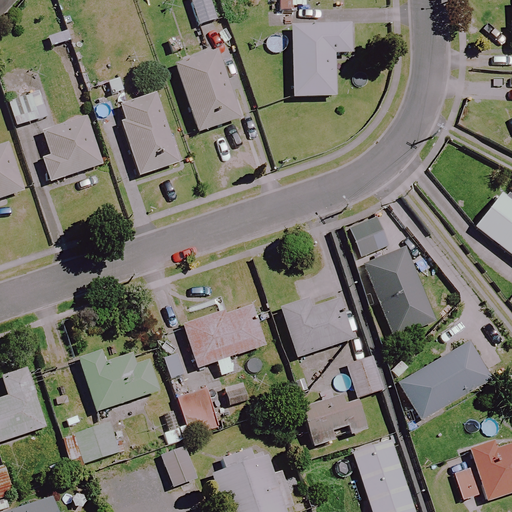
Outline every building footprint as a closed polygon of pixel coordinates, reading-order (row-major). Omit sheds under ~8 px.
[(217,22),(209,0),(192,0),(188,1),(196,29),(217,22)] [(290,0),(268,0),(266,0),(267,14),(292,13),(290,0)] [(351,58),(350,28),(288,29),(290,102),(332,101),(331,58),(351,58)] [(236,123),(214,56),(173,70),(195,137),(236,123)] [(44,120),(35,95),(4,105),(13,131),(44,120)] [(173,158),(151,97),(117,109),(120,120),(115,122),(123,143),(137,181),(177,166),(173,158)] [(47,159),(40,162),(48,186),(99,169),(84,121),(40,135),(47,159)] [(0,201),(20,196),(5,148),(0,149),(0,201)] [(511,209),(498,199),(472,232),(511,262),(511,209)] [(383,250),(370,221),(343,233),(356,262),(383,250)] [(431,326),(402,253),(361,270),(390,342),(431,326)] [(335,294),(304,304),(277,313),(293,362),(338,347),(350,343),(335,294)] [(260,351),(248,309),(180,328),(193,372),(214,366),(217,379),(238,373),(234,359),(260,351)] [(511,370),(511,356),(504,344),(493,350),(508,373),(511,370)] [(488,384),(467,347),(396,387),(417,424),(488,384)] [(102,366),(98,355),(75,363),(92,416),(156,395),(146,365),(133,369),(129,357),(102,366)] [(378,394),(368,362),(343,370),(353,402),(378,394)] [(0,445),(42,431),(23,375),(0,382),(0,386),(5,401),(0,402),(0,445)] [(238,386),(220,392),(227,414),(245,408),(238,386)] [(204,389),(173,398),(182,431),(213,422),(204,389)] [(362,435),(354,410),(352,404),(340,408),(337,398),(313,406),(297,411),(310,451),(331,444),(329,437),(342,432),(345,440),(362,435)] [(119,455),(110,427),(73,439),(82,467),(119,455)] [(511,445),(497,450),(494,442),(465,451),(470,467),(450,474),(459,503),(480,497),(482,505),(511,495),(511,445)] [(410,511),(388,444),(349,456),(367,511),(410,511)] [(220,474),(208,478),(220,511),(286,511),(288,511),(283,499),(276,481),(269,484),(261,461),(245,467),(241,457),(217,465),(220,474)] [(73,481),(66,462),(47,469),(54,488),(73,481)] [(2,467),(0,467),(0,494),(9,492),(2,467)] [(52,511),(49,500),(12,511),(52,511)]
